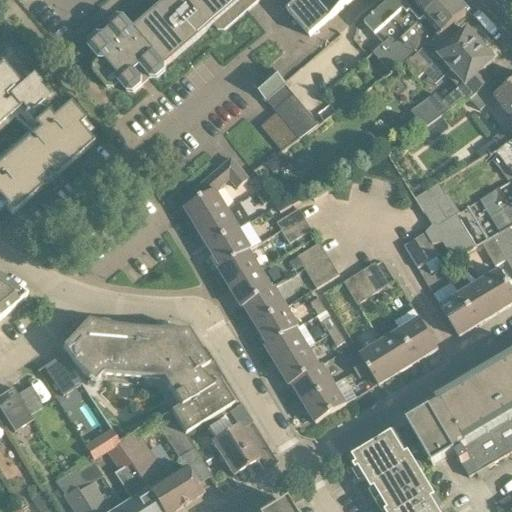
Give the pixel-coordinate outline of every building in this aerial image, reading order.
[(292,55),(311,38),(355,0),(170,0),(135,30),(126,19),(119,18),(111,26),(110,33),(106,37),(99,36),(90,43),(90,50),(100,62),(94,66),(93,73),(107,89),(114,89),(120,85),(128,95),(135,95),(144,88),(144,81),(149,77),(152,81),(158,81),(167,74),(167,67),(214,27),(219,32),(226,32),(259,4),(261,3),(260,0),(293,0),(297,4),(269,28),(292,55)] [(394,0),(365,26),(384,47),(386,46),(391,53),(426,21),(448,0),(395,0),(395,1),(394,0)] [(470,16),(455,0),(448,0),(426,21),(391,53),(386,46),(384,47),(374,56),(389,73),(409,57),(411,58),(437,40),(440,42),(448,35),(470,16)] [(428,134),(469,100),(470,100),(467,97),(490,81),(483,75),(496,63),(469,32),(456,43),(448,35),(440,42),(437,40),(411,58),(409,57),(389,73),(391,76),(405,64),(420,81),(438,65),(460,91),(443,106),(436,98),(414,118),(428,134)] [(0,203),(12,218),(21,209),(50,184),(92,147),(78,130),(84,125),(69,107),(63,113),(32,78),(21,87),(2,65),(0,67),(0,126),(20,110),(25,115),(23,117),(38,134),(0,167),(0,203)] [(288,86),(287,84),(274,70),(254,88),(268,104),(269,103),(287,87),(288,86)] [(511,87),(504,93),(490,81),(467,97),(470,100),(469,100),(481,113),(496,102),(511,122),(511,87)] [(269,103),(276,112),(295,96),(287,87),(269,103)] [(284,122),(303,105),(295,96),(276,112),(284,122)] [(303,105),(284,122),(292,131),(310,115),(303,105)] [(310,115),(292,131),(300,141),(320,126),(310,115)] [(495,145),(502,153),(511,145),(511,143),(507,136),(495,145)] [(511,145),(502,153),(499,156),(501,158),(494,163),(511,187),(511,185),(511,145)] [(186,211),(199,232),(229,213),(218,194),(231,182),(239,191),(250,182),(233,162),(198,192),(203,201),(186,211)] [(438,236),(460,221),(458,218),(461,216),(450,198),(447,197),(440,187),(416,201),(426,218),(427,217),(434,229),(438,236)] [(274,203),(266,191),(251,200),(259,212),(274,203)] [(511,208),(490,220),(499,235),(511,227),(511,208)] [(285,237),(307,223),(301,212),(278,226),(285,237)] [(241,233),(229,213),(199,232),(210,251),(241,233)] [(434,248),(444,246),(455,264),(478,250),(460,221),(438,236),(434,229),(427,236),(434,248)] [(291,247),(314,234),(307,223),(285,237),(291,247)] [(511,237),(509,232),(494,241),(507,264),(511,272),(511,237)] [(222,270),(219,271),(220,272),(251,253),(251,254),(253,252),(241,233),(210,251),(222,270)] [(441,259),(434,248),(427,236),(416,243),(430,265),(441,259)] [(497,271),(507,264),(494,241),(483,248),(497,271)] [(430,265),(416,243),(406,249),(419,272),(430,265)] [(305,270),(327,256),(321,246),(299,260),(305,270)] [(251,254),(251,253),(220,272),(232,292),(262,273),(251,254)] [(327,256),(305,270),(311,280),(334,267),(327,256)] [(366,273),(380,295),(391,289),(377,266),(366,273)] [(334,267),(311,280),(318,292),(341,279),(334,267)] [(274,292),(262,273),(232,292),(243,311),(274,292)] [(366,273),(356,279),(370,302),(380,295),(366,273)] [(481,286),(500,316),(511,308),(511,290),(502,273),(481,286)] [(370,302),(356,279),(345,286),(359,308),(370,302)] [(0,322),(27,301),(0,281),(0,322)] [(462,297),(481,328),(500,316),(481,286),(462,297)] [(246,310),(257,329),(288,310),(277,291),(274,292),(243,311),(244,312),(246,310)] [(442,309),(461,340),(481,328),(462,297),(442,309)] [(319,319),(328,314),(320,302),(312,307),(319,319)] [(300,330),(288,310),(257,329),(269,348),(300,330)] [(402,330),(421,322),(416,312),(397,321),(402,330)] [(324,326),(331,338),(339,333),(332,321),(324,326)] [(440,352),(421,322),(401,334),(420,364),(440,352)] [(209,368),(188,333),(162,334),(149,333),(134,332),(113,329),(97,325),(88,323),(63,350),(74,366),(94,386),(103,376),(163,382),(180,409),(171,414),(186,437),(234,407),(224,392),(219,395),(199,374),(209,368)] [(269,348),(267,350),(279,369),(310,350),(298,332),(301,330),(300,330),(269,348)] [(339,333),(331,338),(339,351),(347,346),(339,333)] [(381,346),(400,377),(420,364),(401,334),(381,346)] [(400,377),(381,346),(362,358),(367,367),(373,377),(380,389),(400,377)] [(291,389),(322,370),(310,350),(279,369),(291,389)] [(511,355),(438,398),(442,405),(431,412),(409,425),(434,468),(456,455),(471,480),(511,456),(511,355)] [(64,399),(83,387),(64,357),(45,369),(64,399)] [(351,365),(357,374),(367,367),(362,358),(351,365)] [(367,367),(357,374),(362,383),(373,377),(367,367)] [(324,368),(322,370),(291,389),(294,388),(305,406),(336,388),(324,368)] [(336,388),(305,406),(317,427),(348,408),(336,388)] [(32,417),(43,410),(30,389),(19,396),(32,417)] [(13,390),(0,398),(0,411),(15,435),(34,423),(13,390)] [(102,424),(90,404),(73,413),(81,426),(93,420),(97,427),(102,424)] [(155,424),(179,461),(193,452),(170,415),(155,424)] [(234,479),(260,463),(239,427),(212,443),(234,479)] [(365,484),(368,482),(412,457),(419,453),(411,440),(409,433),(397,433),(351,461),(365,484)] [(135,436),(118,447),(158,511),(179,511),(203,498),(186,470),(165,483),(154,466),(154,465),(135,436)] [(134,501),(123,508),(125,511),(158,511),(118,447),(109,452),(121,471),(117,474),(134,501)] [(445,511),(412,457),(368,482),(385,511),(445,511)] [(88,487),(87,488),(76,471),(66,477),(75,491),(77,494),(79,493),(90,511),(125,511),(123,508),(115,511),(108,511),(103,504),(100,506),(88,487)] [(90,511),(79,493),(77,494),(75,491),(65,497),(73,511),(90,511)] [(53,511),(42,492),(31,499),(38,511),(53,511)] [(511,511),(511,496),(497,506),(501,511),(511,511)] [(291,511),(285,502),(267,511),(291,511)]
